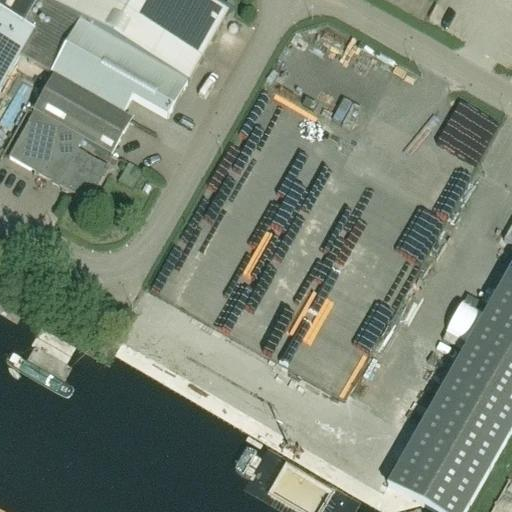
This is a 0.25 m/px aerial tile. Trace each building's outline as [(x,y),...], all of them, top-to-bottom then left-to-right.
[(37,69),(73,4),(75,0),(0,0),(0,93),(19,59),(37,69)] [(222,2),(218,0),(75,0),(73,4),(195,72),(227,15),(218,10),(222,2)] [(54,79),(71,90),(81,72),(132,101),(133,101),(168,121),(195,72),(73,4),(37,69),(54,79)] [(81,72),(71,90),(54,79),(8,160),(89,205),(108,170),(77,153),(83,143),(110,158),(129,123),(122,119),(132,101),(81,72)] [(511,228),(503,243),(511,247),(511,270),(459,364),(511,394),(511,228)] [(429,511),(467,511),(511,433),(511,394),(459,364),(388,488),(429,511)]
